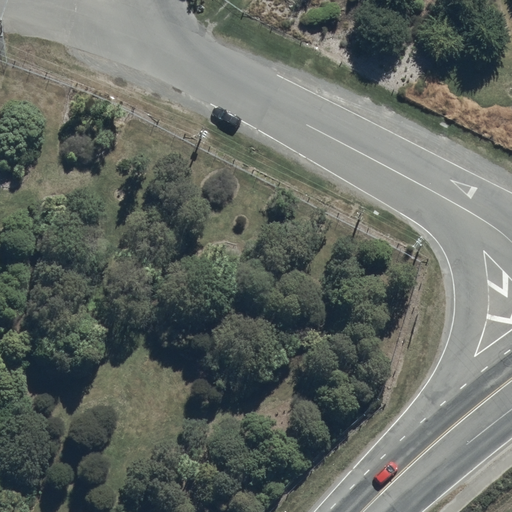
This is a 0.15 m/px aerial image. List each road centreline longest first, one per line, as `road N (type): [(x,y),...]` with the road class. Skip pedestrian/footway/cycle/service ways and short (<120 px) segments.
road 1 (unclassified): [(511,243),(352,147),(0,2)]
road 2 (secondary): [(511,380),(363,511)]
